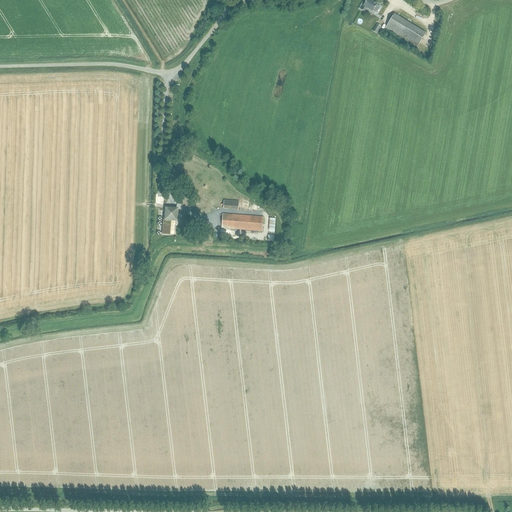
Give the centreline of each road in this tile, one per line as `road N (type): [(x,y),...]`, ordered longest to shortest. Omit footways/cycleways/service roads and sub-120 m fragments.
road 1 (track): [(0,331),(134,303),(156,252),(176,242),(276,243),(282,232),(267,205),(229,181)]
road 2 (track): [(165,73),(161,182),(170,198),(216,230),(263,234),(265,217),(229,181)]
road 3 (unclassified): [(0,67),(115,65),(165,73),(180,67),(239,0)]
road 4 (unclassified): [(0,511),(179,511)]
road 5 (track): [(229,181),(200,157),(182,127),(184,88),(203,42)]
